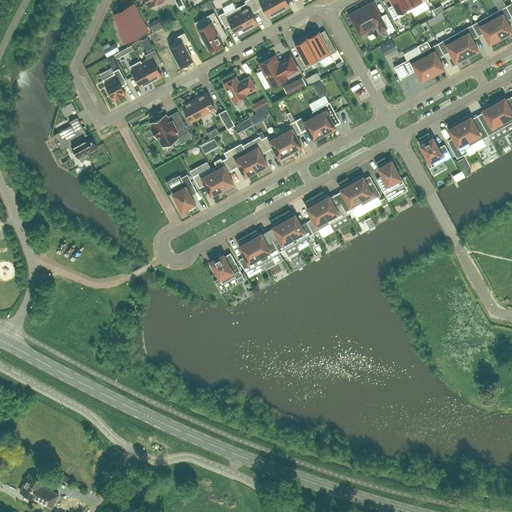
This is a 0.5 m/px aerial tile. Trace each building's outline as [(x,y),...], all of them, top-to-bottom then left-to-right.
[(182,0),(174,0),(180,9),(186,6),(182,0)] [(236,8),(247,29),(257,23),(252,12),(257,9),(252,0),(245,0),(246,2),(236,8)] [(252,0),(257,9),(263,6),(269,17),(279,11),(272,0),(252,0)] [(272,0),(279,11),(289,6),(286,0),(272,0)] [(405,0),(390,0),(393,4),(387,7),(394,18),(399,15),(411,9),(409,6),(405,0)] [(405,0),(409,6),(411,9),(422,3),(427,0),(405,0)] [(371,2),(349,14),(359,33),(377,24),(380,30),(385,27),(388,32),(394,28),(386,13),(379,16),(371,2)] [(506,6),(489,15),(501,37),(502,36),(503,38),(511,33),(510,32),(511,31),(506,20),(511,17),(506,6)] [(120,11),(115,14),(124,30),(120,32),(126,42),(148,30),(137,11),(130,14),(127,7),(122,9),(122,8),(120,10),(120,11)] [(434,7),(429,10),(433,16),(437,14),(434,7)] [(247,29),(236,8),(226,13),(224,11),(219,14),(225,27),(231,24),(237,34),(247,29)] [(210,22),(198,28),(203,37),(201,38),(204,44),(206,43),(209,49),(222,42),(217,32),(223,28),(215,14),(208,18),(210,22)] [(489,15),(472,24),(478,35),(483,32),(489,43),(491,42),(492,43),(500,39),(499,37),(501,37),(489,15)] [(152,26),(155,32),(165,27),(161,21),(152,26)] [(472,24),(455,33),(467,55),(468,55),(469,56),(477,52),(476,50),(478,49),(472,38),(478,35),(472,24)] [(308,37),(307,37),(319,60),(336,51),(329,38),(324,41),(319,31),(317,32),(316,29),(307,34),(308,37)] [(176,42),(169,45),(180,65),(192,59),(184,44),(189,41),(184,32),(174,38),(176,42)] [(455,33),(437,43),(443,54),(449,51),(455,62),(457,60),(458,62),(466,58),(465,56),(467,55),(455,33)] [(296,43),(295,44),(300,54),(296,57),(302,69),(319,60),(307,37),(305,38),(304,36),(295,41),(296,43)] [(437,43),(421,52),(432,74),(434,73),(434,75),(442,70),(442,69),(444,68),(438,57),(443,54),(437,43)] [(109,46),(104,49),(107,55),(112,52),(109,46)] [(141,62),(152,81),(161,75),(156,64),(161,61),(155,49),(145,54),(147,59),(141,62)] [(421,52),(394,67),(400,78),(415,70),(421,80),(423,79),(424,81),(432,76),(431,75),(432,74),(421,52)] [(274,55),(259,63),(272,86),(286,78),(285,75),(297,69),(290,56),(281,60),(282,61),(278,63),(274,55)] [(141,62),(140,60),(129,66),(141,87),(152,81),(141,62)] [(114,73),(103,79),(107,87),(106,88),(109,94),(111,94),(114,100),(116,99),(116,100),(124,95),(125,94),(120,83),(125,80),(119,68),(113,71),(114,73)] [(236,76),(223,83),(233,102),(246,94),(245,93),(255,87),(249,76),(243,79),(243,81),(240,83),(236,76)] [(286,86),(290,94),(308,86),(304,77),(286,86)] [(319,80),(312,83),(314,88),(321,84),(319,80)] [(206,92),(183,105),(191,120),(214,108),(206,92)] [(493,103),(505,125),(511,120),(511,106),(510,107),(504,97),(502,98),(501,96),(493,101),(494,102),(493,103)] [(265,97),(260,100),(264,107),(269,105),(265,97)] [(71,101),(63,106),(67,112),(75,108),(71,101)] [(329,101),(312,111),(324,133),(325,132),(326,134),(334,129),(333,128),(335,126),(330,116),(335,113),(329,101)] [(482,123),(488,134),(505,125),(493,103),(492,104),(491,102),(483,107),(484,108),(482,109),(487,120),(482,123)] [(234,124),(226,109),(219,113),(227,128),(234,124)] [(323,133),(324,133),(312,111),(314,115),(303,121),(301,117),(295,120),(301,131),(307,128),(313,139),(315,138),(316,139),(324,135),(323,133)] [(166,114),(151,122),(152,125),(150,126),(156,138),(158,137),(162,145),(178,137),(188,132),(183,121),(176,125),(173,120),(170,121),(166,114)] [(471,144),(488,134),(482,123),(476,126),(470,116),(468,117),(467,115),(459,120),(460,122),(459,122),(471,144)] [(250,117),(245,120),(248,126),(253,123),(250,117)] [(289,123),(290,125),(279,131),(290,151),(291,150),(292,152),(300,148),(299,146),(301,145),(296,134),(301,131),(295,120),(289,123)] [(466,147),(471,144),(459,122),(458,123),(457,121),(449,126),(450,127),(448,128),(454,139),(448,142),(457,158),(468,151),(466,147)] [(72,124),(61,130),(72,151),(75,149),(81,161),(90,156),(87,152),(96,147),(92,140),(93,140),(92,138),(91,138),(89,134),(84,137),(81,132),(77,134),(72,124)] [(261,139),(267,150),(273,147),(279,157),(281,156),(282,158),(290,153),(289,152),(290,151),(279,131),(268,137),(267,135),(261,139)] [(496,140),(501,150),(511,144),(511,136),(510,133),(496,140)] [(424,142),(419,145),(432,166),(430,167),(433,175),(439,171),(435,164),(451,155),(444,144),(438,147),(432,137),(431,138),(430,136),(424,140),(424,142)] [(245,150),(256,170),(257,169),(258,171),(266,166),(265,165),(267,163),(262,153),(267,150),(261,139),(255,142),(256,144),(245,150)] [(256,170),(245,150),(238,154),(234,146),(224,152),(227,157),(233,168),(239,165),(244,176),(247,175),(247,176),(256,172),(255,170),(256,170)] [(464,156),(458,160),(462,168),(468,165),(464,156)] [(216,166),(211,168),(222,188),(223,188),(224,189),(232,185),(231,183),(233,182),(227,171),(233,168),(227,157),(221,160),(220,158),(213,161),(216,166)] [(403,182),(391,160),(386,163),(385,161),(379,165),(380,166),(378,167),(383,177),(377,181),(384,193),(403,182)] [(222,188),(211,168),(200,175),(199,173),(193,176),(199,187),(205,184),(210,194),(213,193),(213,195),(221,191),(221,189),(222,188)] [(457,183),(467,176),(463,171),(453,178),(457,183)] [(196,189),(187,173),(181,177),(179,174),(165,181),(169,189),(170,188),(175,198),(174,199),(177,205),(179,204),(182,210),(187,207),(188,209),(194,206),(193,204),(195,203),(190,193),(196,189)] [(352,182),(351,182),(363,204),(380,195),(374,183),(368,187),(363,176),(360,177),(360,176),(352,180),(352,182)] [(346,214),(363,204),(351,182),(350,183),(349,181),(341,186),(342,187),(340,189),(346,199),(340,202),(346,214)] [(317,201),(329,223),(346,214),(340,202),(335,206),(329,195),(327,196),(326,195),(318,199),(318,200),(317,201)] [(313,233),(329,223),(317,201),(316,202),(315,200),(307,205),(308,206),(306,207),(312,218),(306,221),(313,233)] [(283,220),(296,242),(313,233),(306,221),(301,224),(295,214),(293,215),(292,213),(284,218),(285,219),(283,220)] [(279,251),(296,242),(283,220),(282,221),(281,219),(273,224),(274,225),(272,226),(278,237),(272,240),(279,251)] [(325,237),(336,231),(332,223),(321,229),(325,237)] [(262,261),(279,251),(272,240),(267,243),(261,233),(259,234),(258,232),(250,237),(251,238),(250,239),(262,261)] [(261,261),(262,261),(250,239),(248,240),(247,238),(239,242),(240,244),(238,245),(244,256),(239,259),(245,270),(251,267),(248,263),(259,257),(261,261)] [(221,255),(220,253),(214,257),(215,258),(210,261),(211,263),(209,264),(213,271),(214,270),(222,283),(235,276),(236,278),(243,274),(235,260),(229,264),(223,254),(221,255)] [(43,481),(29,473),(20,491),(34,499),(34,498),(51,507),(58,494),(41,485),(43,481)]
